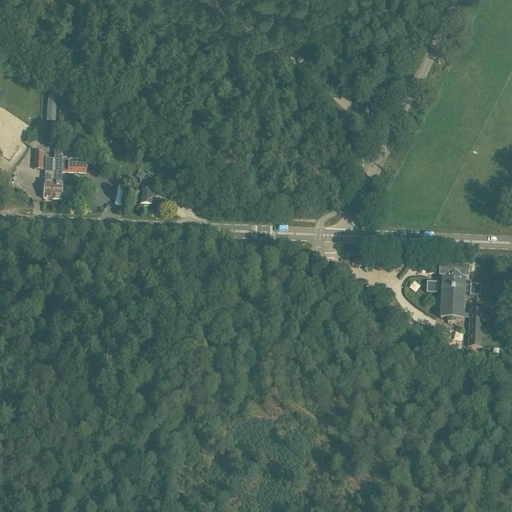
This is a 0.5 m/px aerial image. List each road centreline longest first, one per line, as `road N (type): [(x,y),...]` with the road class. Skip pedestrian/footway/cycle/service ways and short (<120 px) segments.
road 1 (unknown): [(297,257),(225,348),(71,511)]
road 2 (primary): [(336,236),(0,221)]
road 3 (unknown): [(225,348),(466,511)]
road 4 (unclassified): [(336,236),(459,0)]
road 5 (track): [(297,253),(511,400)]
road 6 (primary): [(511,243),(336,236)]
